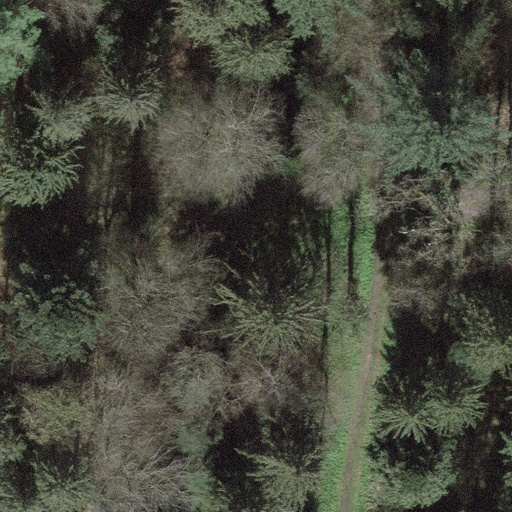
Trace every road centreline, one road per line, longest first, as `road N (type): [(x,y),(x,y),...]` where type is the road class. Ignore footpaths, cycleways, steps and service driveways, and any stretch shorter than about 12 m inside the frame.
road 1 (track): [(357,511),(380,214),(382,0)]
road 2 (track): [(511,200),(380,214)]
